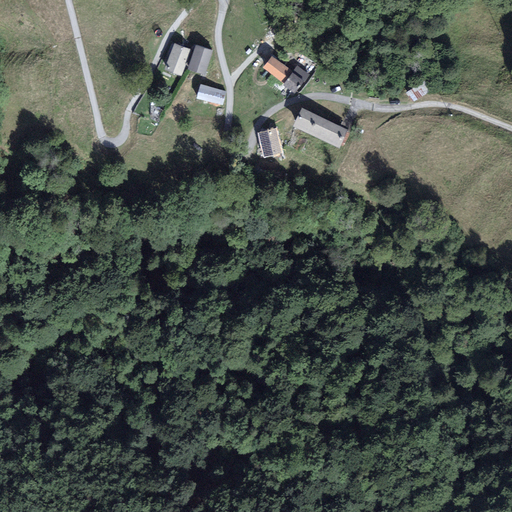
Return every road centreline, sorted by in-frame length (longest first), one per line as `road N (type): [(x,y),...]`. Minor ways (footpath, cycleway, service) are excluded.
road 1 (unclassified): [(222,0),(224,139),(233,150),(250,143),(279,105),(317,96),(382,108),(440,104),(511,128)]
road 2 (unclassified): [(67,0),(109,143),(124,134),(131,104),(195,0)]
